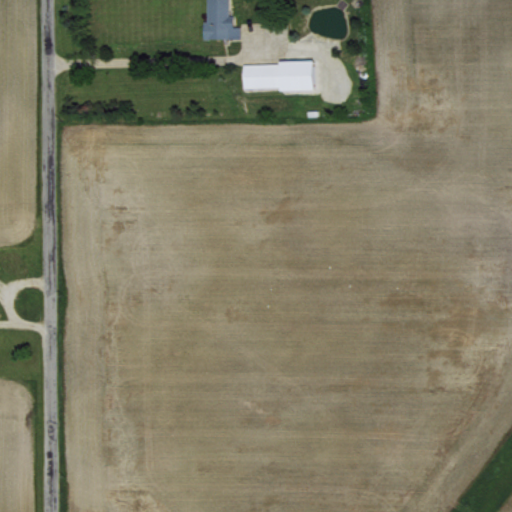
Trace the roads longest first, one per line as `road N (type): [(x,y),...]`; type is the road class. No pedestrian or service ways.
road 1 (tertiary): [(47,511),(47,0)]
road 2 (residential): [(47,64),(251,52),(261,39),(250,24)]
